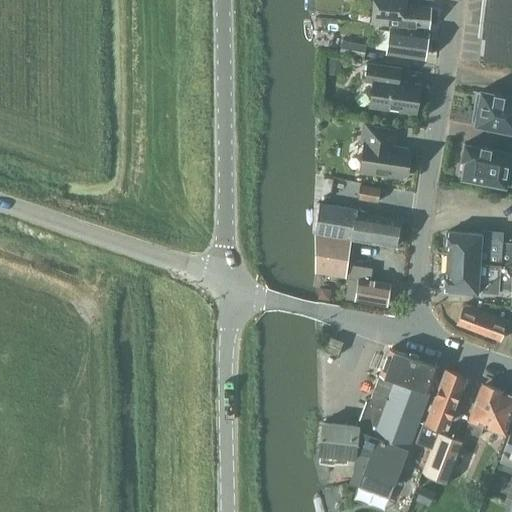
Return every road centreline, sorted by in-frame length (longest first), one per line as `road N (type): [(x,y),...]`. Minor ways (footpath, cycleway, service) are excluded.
road 1 (tertiary): [(412,338),(456,0)]
road 2 (tertiary): [(230,286),(222,0)]
road 3 (unclassified): [(230,286),(0,202)]
road 4 (tertiary): [(226,511),(230,286)]
road 5 (tertiary): [(412,338),(230,286)]
